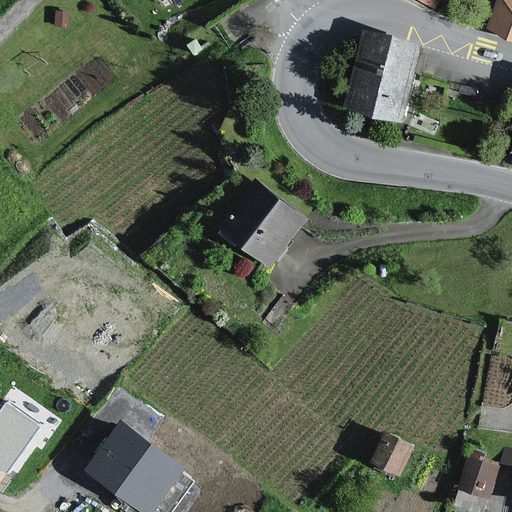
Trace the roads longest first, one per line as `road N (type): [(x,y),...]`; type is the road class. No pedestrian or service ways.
road 1 (tertiary): [(313,34),(295,83),(303,112),(327,142),(368,159),(511,188)]
road 2 (tertiary): [(511,56),(389,18),(337,19),(313,34)]
